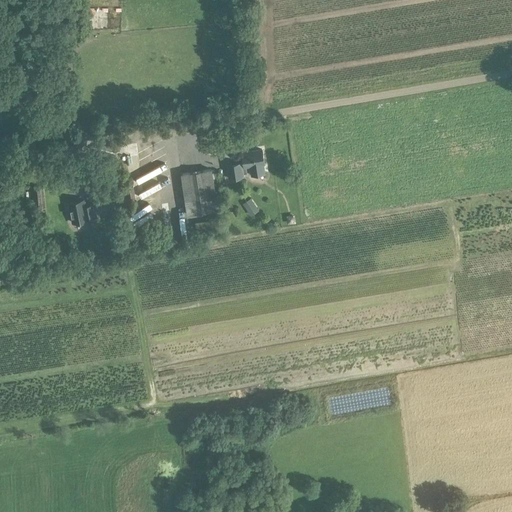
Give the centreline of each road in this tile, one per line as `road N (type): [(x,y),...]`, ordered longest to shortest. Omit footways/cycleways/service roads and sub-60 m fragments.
road 1 (track): [(0,160),(288,111)]
road 2 (unclassified): [(288,111),(511,74)]
